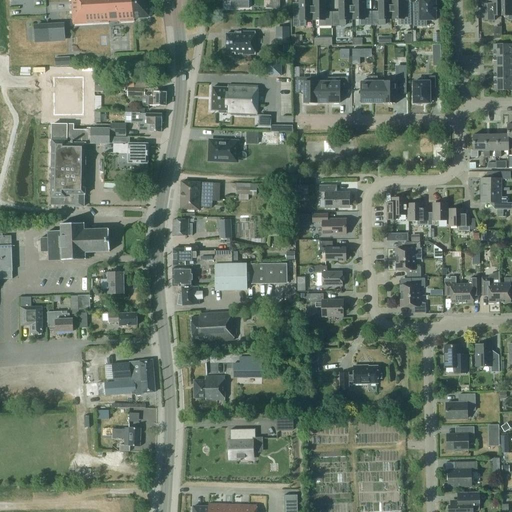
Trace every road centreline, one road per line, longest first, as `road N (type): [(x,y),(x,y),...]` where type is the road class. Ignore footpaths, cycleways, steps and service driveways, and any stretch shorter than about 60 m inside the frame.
road 1 (primary): [(164,511),(169,422),(158,232),(180,113),(172,0)]
road 2 (residential): [(458,121),(458,160),(449,176),(386,181),(367,200),(375,316),(393,328),(427,327)]
road 3 (residential): [(427,327),(431,511)]
road 4 (residential): [(458,121),(295,121)]
